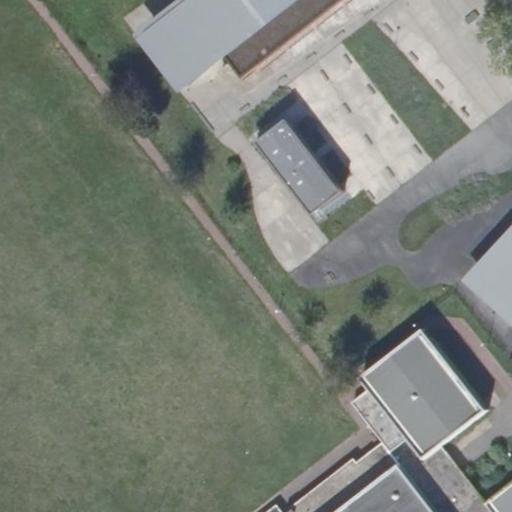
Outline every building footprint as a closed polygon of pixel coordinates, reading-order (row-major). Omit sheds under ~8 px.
[(511,0),(190,0),(148,31),(182,76),(220,47),(244,78),(343,0),(511,0)] [(311,215),(342,193),(287,119),(257,142),(311,215)] [(511,258),(484,285),(511,310),(511,258)] [(349,463),(287,511),(511,511),(511,484),(488,504),(462,471),(443,446),(488,409),(425,329),(362,378),(370,390),(354,403),(383,442),(360,461),(362,464),(355,470),(349,463)] [(360,461),(357,457),(349,463),(355,470),(362,464),(360,461)]
